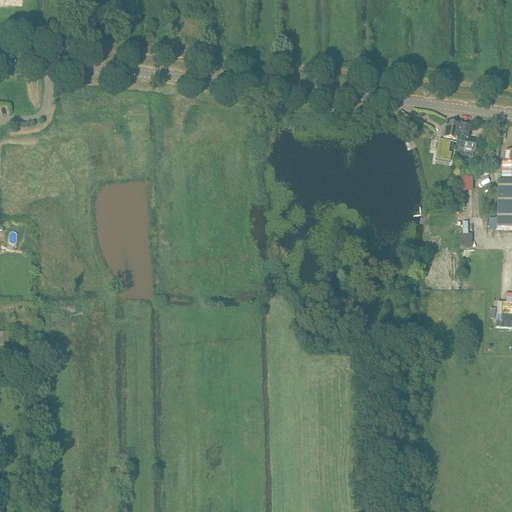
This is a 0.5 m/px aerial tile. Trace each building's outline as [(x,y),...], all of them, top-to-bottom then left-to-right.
[(436,159),(436,160),(450,163),(452,153),(449,153),(451,143),(456,143),(457,141),(457,138),(460,125),(446,123),(443,139),(443,141),(439,140),(439,141),(440,141),(437,159),(436,159)] [(460,125),(457,138),(461,138),(459,149),(474,152),(474,150),(476,141),(467,139),(470,127),(460,125)] [(490,159),(485,159),(485,166),(497,165),(497,154),(490,154),(490,159)] [(499,183),(498,229),(511,228),(511,162),(505,162),(501,162),(501,183),(499,183)] [(475,249),(475,234),(471,234),(470,222),(453,222),(454,233),(462,233),(463,249),(475,249)] [(0,346),(8,346),(8,333),(0,332),(0,346)]
